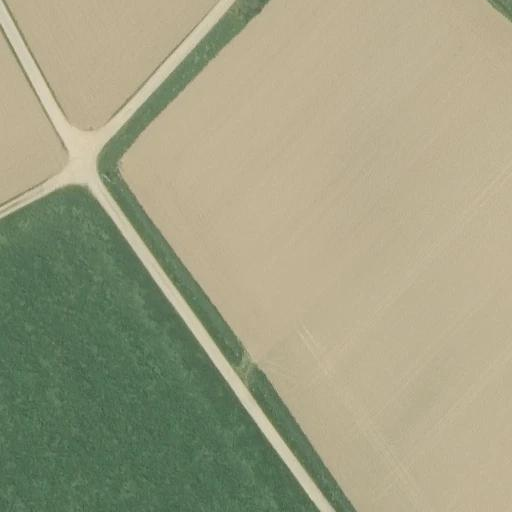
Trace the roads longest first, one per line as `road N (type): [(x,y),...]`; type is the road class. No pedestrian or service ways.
road 1 (track): [(92,182),(319,511)]
road 2 (track): [(92,182),(262,0)]
road 3 (track): [(0,9),(92,182)]
